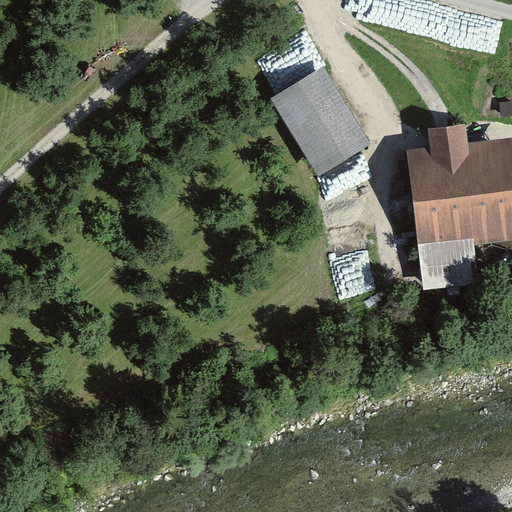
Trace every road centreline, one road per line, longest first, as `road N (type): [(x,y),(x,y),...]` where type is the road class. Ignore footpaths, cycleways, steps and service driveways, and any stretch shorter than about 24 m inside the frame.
road 1 (track): [(389,266),(382,211),(389,137),(320,0)]
road 2 (track): [(0,189),(207,0)]
road 3 (track): [(511,132),(389,137)]
